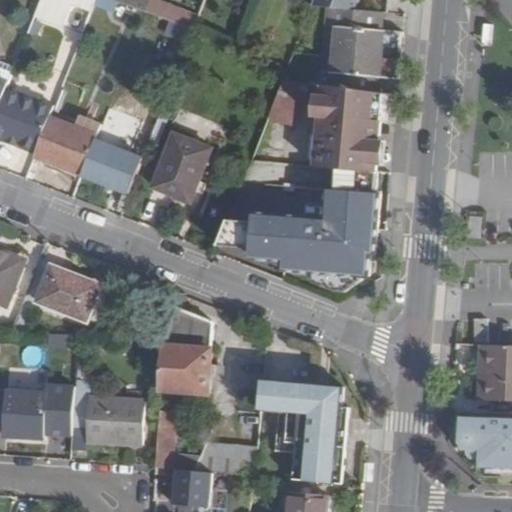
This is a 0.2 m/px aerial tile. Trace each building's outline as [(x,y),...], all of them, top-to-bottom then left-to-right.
[(64,0),(55,24),(83,35),(91,15),(96,0),(64,0)] [(112,11),(117,1),(113,0),(96,0),(91,15),(103,20),(107,9),(112,11)] [(113,0),(117,1),(148,14),(153,0),(113,0)] [(201,15),(163,0),(153,0),(148,14),(195,32),(201,15)] [(315,0),(313,6),(330,8),(356,10),(359,0),(315,0)] [(356,10),(330,8),(323,86),(324,86),(338,88),(372,93),(373,77),(400,79),(404,33),(382,31),(384,13),(356,10)] [(493,24),(483,23),(482,42),(491,42),(493,24)] [(266,45),(247,38),(242,50),(261,57),(266,45)] [(0,60),(0,76),(11,80),(17,67),(0,60)] [(0,76),(0,110),(8,89),(11,80),(0,76)] [(308,83),(284,80),(269,119),(293,130),(308,90),(308,83)] [(324,86),(323,96),(321,119),(320,131),(330,132),(331,119),(372,122),(367,173),(380,174),(381,167),(383,143),(384,123),(387,96),(375,93),(374,108),(337,104),(338,88),(324,86)] [(337,104),(374,108),(375,93),(372,93),(338,88),(337,104)] [(43,103),(8,89),(0,110),(0,139),(25,149),(43,103)] [(394,96),(387,96),(384,123),(391,124),(394,96)] [(51,118),(55,108),(43,103),(25,149),(37,154),(51,118)] [(152,104),(138,138),(151,143),(152,142),(164,110),(152,104)] [(171,111),(165,109),(164,110),(152,142),(158,144),(171,111)] [(37,154),(36,158),(82,176),(103,125),(81,117),(76,127),(51,118),(37,154)] [(106,117),(103,125),(82,176),(114,189),(128,153),(114,148),(124,124),(106,117)] [(320,131),(319,137),(317,161),(317,168),(329,169),(332,169),(367,173),(372,122),(331,119),(330,132),(320,131)] [(176,136),(156,188),(193,202),(214,150),(176,136)] [(390,144),(383,143),(381,167),(387,168),(390,144)] [(327,221),(254,214),(254,223),(251,249),(250,259),(282,261),(281,270),(363,277),(369,278),(371,256),(376,256),(383,195),(378,195),(380,174),(367,173),(332,169),(327,221)] [(478,218),(471,217),(469,239),(482,241),(482,234),(484,218),(478,218)] [(254,223),(229,220),(219,245),(251,249),(254,223)] [(0,299),(7,302),(22,264),(0,255),(0,299)] [(105,286),(53,266),(39,303),(90,323),(105,286)] [(164,338),(165,338),(161,394),(211,397),(216,323),(176,307),(164,338)] [(55,347),(77,344),(75,333),(53,336),(55,347)] [(485,401),(511,401),(511,347),(482,346),(481,357),(487,357),(485,401)] [(78,368),(77,380),(92,382),(93,369),(78,368)] [(92,382),(77,380),(74,429),(89,430),(89,442),(143,445),(146,401),(91,398),(92,382)] [(347,389),(266,380),(261,422),(279,424),(290,425),(287,452),(297,453),(297,463),(295,480),(344,483),(348,444),(353,411),(344,410),(347,389)] [(63,395),(7,392),(5,436),(60,439),(63,395)] [(178,413),(160,411),(157,467),(156,469),(174,470),(175,460),(178,413)] [(511,416),(456,415),(455,446),(488,481),(511,482),(511,416)] [(290,425),(279,424),(275,461),(297,463),(297,453),(287,452),(290,425)] [(89,430),(74,429),(73,448),(88,449),(89,442),(89,430)] [(207,443),(202,456),(197,472),(256,477),(259,447),(207,443)] [(202,456),(175,460),(174,470),(197,472),(202,456)] [(365,481),(375,482),(376,463),(367,462),(365,481)] [(325,511),(328,494),(292,492),(290,511),(325,511)]
